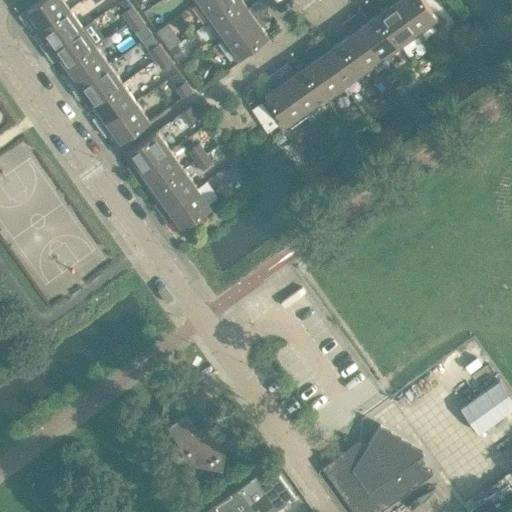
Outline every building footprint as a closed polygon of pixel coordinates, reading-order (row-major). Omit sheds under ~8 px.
[(28,18),(37,30),(70,7),(64,0),(38,0),(19,14),(24,21),(28,18)] [(197,0),(195,1),(209,20),(236,0),(197,0)] [(243,0),(236,0),(209,20),(222,39),(265,7),(260,0),(256,0),(251,4),(254,7),(250,10),(243,0)] [(391,4),(378,13),(401,45),(418,34),(420,37),(424,34),(421,31),(419,32),(396,0),(382,0),(385,3),(388,0),(391,4)] [(396,0),(419,32),(421,31),(439,18),(425,0),(396,0)] [(138,14),(132,5),(122,12),(123,12),(114,19),(120,27),(129,21),(138,14)] [(70,7),(37,30),(46,43),(42,46),(46,52),(83,26),(70,7)] [(265,7),(222,39),(236,58),(268,35),(258,21),(262,19),(264,22),(272,17),(265,7)] [(361,9),(351,15),(382,59),(384,57),(401,45),(378,13),(365,22),(363,19),(366,16),(361,9)] [(138,14),(129,21),(136,30),(145,24),(138,14)] [(354,30),(341,39),(364,72),(380,60),(383,63),(386,60),(384,57),(382,59),(351,15),(342,22),(348,29),(351,27),(354,30)] [(83,26),(46,52),(50,58),(55,55),(64,67),(96,44),(83,26)] [(323,35),(314,42),(345,85),(347,84),(364,72),(341,39),(328,49),(325,45),(329,43),(323,35)] [(158,42),(149,49),(155,58),(165,51),(158,42)] [(316,57),(303,66),(327,98),(343,87),(346,90),(349,87),(347,84),(345,85),(314,42),(305,48),(310,56),(314,53),(316,57)] [(96,44),(64,67),(73,80),(68,83),(72,89),(109,63),(96,44)] [(165,51),(155,58),(162,67),(171,60),(165,51)] [(286,62),(277,68),(308,112),(310,110),(327,98),(303,66),(291,75),(288,72),(292,69),(286,62)] [(109,63),(72,89),(77,95),(81,92),(90,105),(123,81),(109,63)] [(306,113),(308,116),(312,113),(310,110),(308,112),(277,68),(268,75),(273,82),(277,80),(279,83),(266,93),(268,96),(282,116),(289,126),(306,113)] [(185,80),(176,87),(183,96),(192,89),(185,80)] [(123,81),(90,105),(99,117),(95,120),(99,126),(136,100),(123,81)] [(268,96),(262,101),(276,120),(282,116),(268,96)] [(136,100),(99,126),(103,132),(108,129),(117,143),(150,119),(136,100)] [(191,105),(181,112),(188,121),(198,114),(191,105)] [(129,169),(134,175),(171,149),(157,129),(124,152),(134,166),(129,169)] [(189,149),(196,159),(205,152),(199,143),(189,149)] [(171,149),(134,175),(138,181),(142,178),(151,190),(184,167),(171,149)] [(205,152),(196,159),(202,168),(212,161),(205,152)] [(184,167),(151,190),(160,203),(156,206),(160,212),(197,186),(184,167)] [(212,198),(219,193),(209,177),(201,182),(212,198)] [(226,181),(216,187),(223,197),(232,190),(226,181)] [(197,186),(160,212),(164,218),(169,215),(178,228),(211,205),(197,186)] [(177,443),(191,461),(223,467),(228,435),(214,416),(205,423),(193,407),(196,405),(176,378),(166,384),(161,415),(180,441),(177,443)] [(355,511),(377,511),(433,472),(419,466),(423,458),(419,454),(423,451),(422,451),(421,451),(380,425),(381,424),(380,424),(371,439),(368,444),(359,439),(322,465),(355,511)] [(256,428),(234,445),(240,453),(242,452),(262,437),(256,428)] [(249,461),(270,447),(262,437),(242,452),(249,461)] [(271,498),(255,476),(224,498),(226,500),(216,506),(215,504),(214,505),(219,511),(268,511),(269,506),(266,502),(271,498)]
